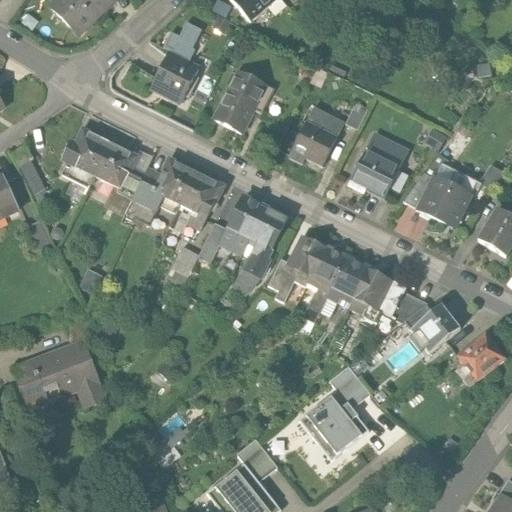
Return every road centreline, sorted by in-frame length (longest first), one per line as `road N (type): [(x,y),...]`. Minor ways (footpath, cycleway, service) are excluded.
road 1 (residential): [(71,83),(511,310)]
road 2 (residential): [(174,0),(71,83)]
